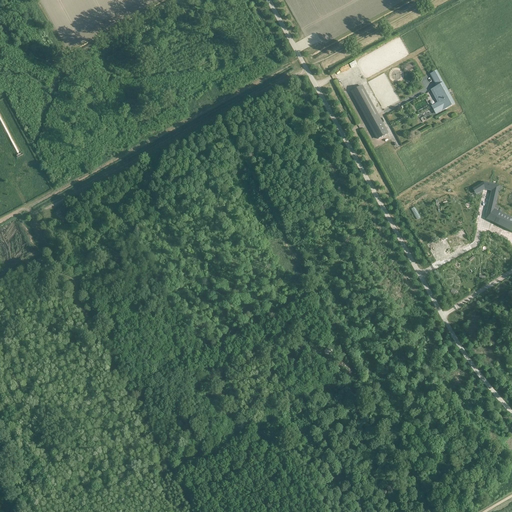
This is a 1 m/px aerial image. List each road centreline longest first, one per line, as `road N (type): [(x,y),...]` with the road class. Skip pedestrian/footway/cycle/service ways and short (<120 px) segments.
road 1 (unclassified): [(511,411),(459,345),(268,0)]
road 2 (track): [(69,196),(295,73)]
